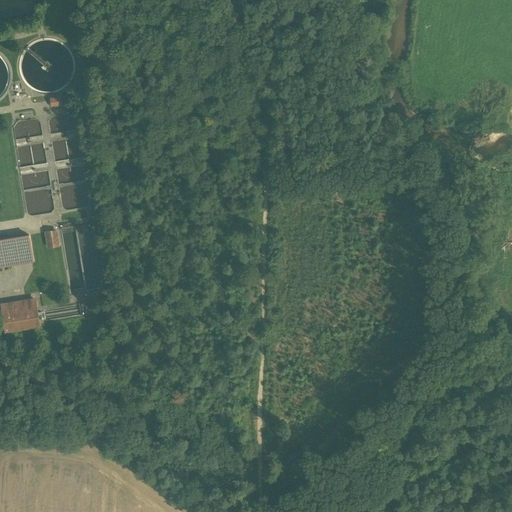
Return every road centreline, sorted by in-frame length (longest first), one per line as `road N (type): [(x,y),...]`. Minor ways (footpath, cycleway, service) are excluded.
road 1 (track): [(236,0),(241,63),(271,108),(260,511)]
road 2 (residential): [(0,360),(89,411),(219,511)]
